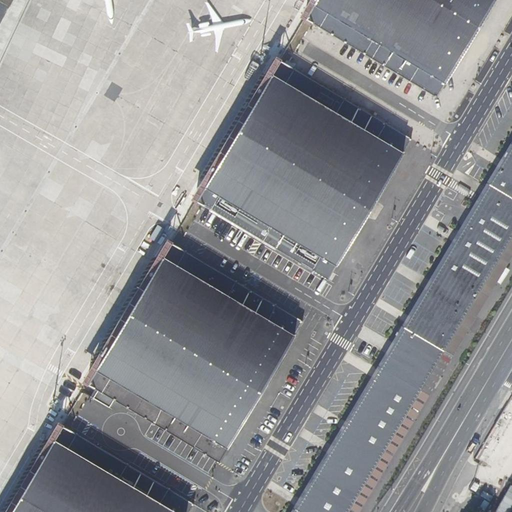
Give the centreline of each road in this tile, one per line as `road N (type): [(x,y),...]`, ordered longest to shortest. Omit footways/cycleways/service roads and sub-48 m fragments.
road 1 (primary): [(511,324),(400,511)]
road 2 (unclassified): [(243,504),(351,321)]
road 3 (unclassified): [(351,321),(460,139)]
road 4 (unclassified): [(243,504),(76,407)]
road 5 (unclassified): [(351,321),(184,228)]
road 6 (unclassified): [(460,139),(297,42)]
road 7 (primary): [(423,511),(511,356)]
